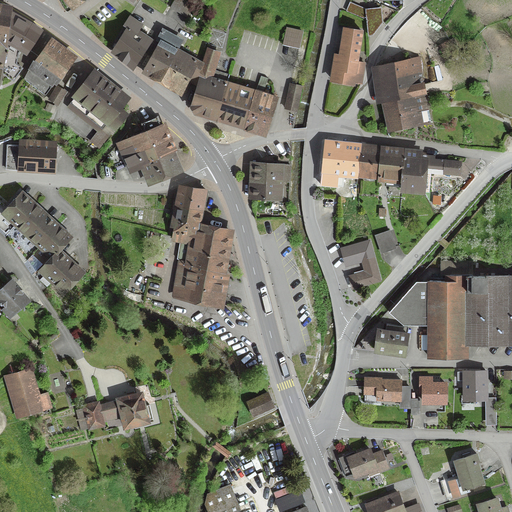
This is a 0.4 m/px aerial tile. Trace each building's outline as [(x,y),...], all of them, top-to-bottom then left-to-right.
[(65,0),(72,8),(82,0),(65,0)] [(173,0),(169,8),(188,18),(194,7),(181,0),(173,0)] [(366,9),(350,2),(347,10),(363,17),(366,9)] [(11,12),(0,9),(0,81),(2,73),(10,13),(11,12)] [(20,49),(30,25),(11,14),(11,12),(10,13),(2,73),(12,81),(21,69),(15,64),(17,53),(20,49)] [(136,34),(141,25),(128,18),(123,26),(126,27),(111,51),(133,69),(150,43),(136,34)] [(40,31),(30,25),(20,49),(26,53),(40,31)] [(302,32),(286,29),(282,44),(298,47),(302,32)] [(352,82),(360,83),(363,64),(356,62),(356,61),(351,60),(352,55),(357,55),(361,31),(348,29),(343,59),(335,57),(331,80),(352,83),(352,82)] [(164,84),(181,52),(173,48),(178,40),(161,30),(156,40),(160,42),(142,71),(164,84)] [(446,60),(456,55),(448,40),(439,46),(446,60)] [(35,63),(33,61),(23,79),(45,95),(50,88),(50,87),(56,79),(57,80),(74,57),(51,41),(35,63)] [(202,64),(203,64),(193,83),(198,85),(191,107),(194,112),(217,119),(227,84),(226,83),(228,76),(212,70),(218,54),(207,50),(202,64)] [(202,64),(181,52),(164,84),(181,94),(188,80),(193,83),(203,64),(202,64)] [(377,66),(381,93),(389,131),(430,123),(427,110),(412,113),(409,97),(423,94),(418,58),(377,66)] [(94,71),(73,96),(114,129),(126,114),(119,109),(127,98),(94,71)] [(267,78),(260,76),(255,91),(262,93),(267,78)] [(243,127),(255,92),(227,84),(217,119),(243,127)] [(296,111),(301,86),(290,84),(284,108),(296,111)] [(64,92),(56,87),(48,100),(57,105),(64,92)] [(262,93),(255,91),(255,92),(243,127),(264,134),(276,97),(262,93)] [(162,125),(161,126),(157,117),(140,124),(141,125),(142,124),(145,132),(118,143),(121,151),(133,146),(136,153),(143,150),(168,140),(162,125)] [(108,134),(100,128),(89,141),(98,147),(108,134)] [(148,162),(173,151),(168,140),(143,150),(148,162)] [(357,176),(358,176),(360,146),(346,145),(346,142),(337,141),(337,143),(324,142),(320,185),(335,186),(337,174),(357,176)] [(5,169),(51,172),(53,144),(21,142),(21,146),(7,145),(5,169)] [(138,169),(137,166),(141,165),(141,164),(148,162),(143,150),(136,153),(133,146),(121,151),(131,172),(138,169)] [(377,177),(378,177),(380,149),(360,146),(358,176),(377,177)] [(401,187),(401,190),(402,190),(404,151),(380,149),(378,177),(387,178),(386,185),(401,187)] [(172,152),(173,152),(173,151),(148,162),(141,164),(141,165),(143,164),(151,182),(180,170),(172,152)] [(422,192),(424,172),(443,173),(444,161),(425,160),(425,159),(418,159),(419,152),(404,151),(402,190),(422,192)] [(444,161),(443,173),(458,175),(459,163),(444,161)] [(280,179),(289,179),(289,165),(251,163),(249,197),(279,200),(280,179)] [(201,210),(205,190),(180,186),(176,206),(173,205),(173,206),(200,210),(201,210)] [(21,192),(2,213),(15,224),(33,204),(21,192)] [(33,204),(15,224),(27,235),(45,215),(33,204)] [(197,227),(197,226),(200,210),(173,206),(173,209),(175,209),(172,222),(176,223),(197,227)] [(45,215),(27,235),(39,247),(57,226),(45,215)] [(230,232),(201,227),(197,226),(197,227),(176,223),(173,238),(192,241),(189,263),(188,267),(223,273),(230,232)] [(57,226),(39,247),(51,257),(58,251),(70,238),(57,226)] [(389,231),(375,236),(380,252),(394,247),(389,231)] [(381,280),(370,240),(341,248),(346,266),(362,262),(365,272),(349,276),(352,288),(381,280)] [(51,257),(39,270),(51,282),(70,261),(58,251),(51,257)] [(51,282),(64,293),(83,273),(70,261),(51,282)] [(188,267),(189,263),(179,261),(173,295),(192,299),(219,305),(219,304),(217,304),(223,273),(188,267)] [(429,281),(416,281),(388,312),(403,325),(428,325),(428,357),(467,358),(467,344),(511,344),(511,276),(467,276),(467,275),(446,275),(446,281),(429,281)] [(11,314),(27,300),(11,281),(0,290),(0,305),(4,306),(11,314)] [(407,335),(406,334),(407,327),(386,324),(385,331),(377,330),(374,350),(404,354),(407,335)] [(32,368),(6,376),(19,416),(52,405),(48,393),(41,395),(32,368)] [(419,384),(423,384),(423,402),(444,402),(444,383),(431,383),(431,377),(419,377),(419,384)] [(376,399),(400,400),(400,381),(381,380),(381,378),(364,378),(364,389),(376,390),(376,399)] [(464,399),(485,398),(485,381),(464,382),(464,399)] [(267,393),(247,402),(253,415),(272,406),(267,393)] [(148,405),(143,406),(140,394),(118,399),(118,400),(98,406),(97,402),(83,406),(89,429),(103,425),(101,417),(121,412),(125,426),(147,421),(146,420),(152,419),(148,405)] [(377,472),(388,468),(381,451),(371,455),(369,449),(349,457),(347,454),(338,457),(345,476),(354,473),(355,476),(375,468),(377,472)] [(478,461),(476,454),(455,460),(459,475),(442,481),(447,498),(469,491),(467,487),(482,482),(475,461),(478,461)] [(239,511),(233,494),(230,488),(206,497),(204,503),(207,511),(239,511)] [(279,510),(302,501),(299,492),(276,501),(279,510)] [(419,511),(417,505),(404,510),(397,493),(366,505),(368,511),(419,511)] [(503,511),(502,507),(499,508),(496,499),(478,504),(480,511),(503,511)]
